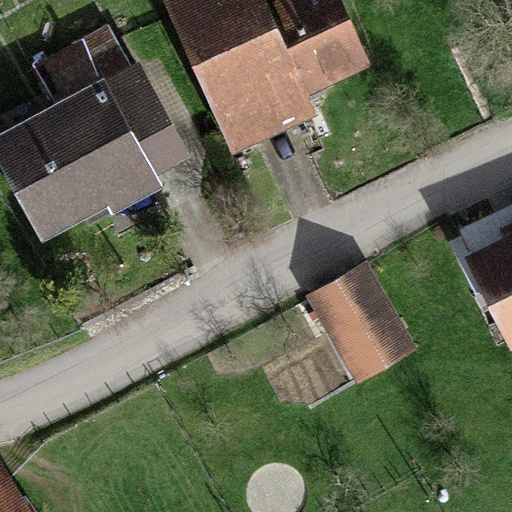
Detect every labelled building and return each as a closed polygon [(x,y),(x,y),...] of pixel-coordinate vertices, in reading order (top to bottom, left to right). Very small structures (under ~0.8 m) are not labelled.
[(163,0),(223,130),(367,65),(337,0),(163,0)] [(139,49),(0,119),(0,157),(41,237),(194,159),(139,49)] [(511,216),(454,246),(506,347),(511,344),(511,216)] [(415,347),(367,261),(306,294),(354,380),(415,347)] [(0,511),(17,511),(0,484),(0,511)]
